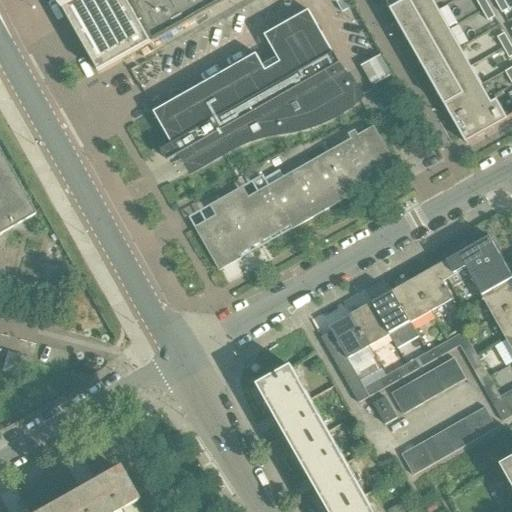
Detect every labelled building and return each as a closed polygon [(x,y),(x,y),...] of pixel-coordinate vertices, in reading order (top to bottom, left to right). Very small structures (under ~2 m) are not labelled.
[(57,0),(99,73),(227,0),(57,0)] [(511,0),(384,0),(387,4),(389,8),(397,22),(400,27),(405,35),(407,40),(419,61),(422,65),(430,79),(432,84),(437,92),(439,96),(447,111),(450,115),(467,145),(478,138),(485,134),(511,118),(511,0)] [(172,146),(169,147),(164,150),(170,161),(201,144),(207,153),(209,152),(213,159),(233,148),(239,145),(245,142),(252,140),(258,138),(263,137),(273,134),(284,133),(292,132),(299,130),(306,128),(312,126),(319,124),(325,121),(331,118),(338,114),(344,111),(351,106),(354,103),(358,100),(363,96),(339,65),(341,65),(334,54),(333,54),(309,11),(265,37),(277,59),(274,61),(271,56),(264,60),(267,65),(263,67),(257,55),(154,113),(172,146)] [(382,53),(363,63),(374,84),(394,73),(382,53)] [(369,130),(358,136),(352,140),(351,140),(249,198),(207,222),(201,225),(195,229),(219,271),(242,259),(240,255),(250,250),(291,227),(292,230),(301,225),(351,197),(398,170),(374,127),(370,129),(369,130)] [(0,235),(19,225),(34,216),(31,212),(0,156),(0,235)] [(246,184),(250,194),(270,185),(266,175),(246,184)] [(472,277),(503,260),(504,259),(503,258),(502,258),(490,237),(445,263),(453,277),(467,269),(472,277)] [(472,277),(483,298),(511,281),(511,276),(503,260),(472,277)] [(443,283),(453,277),(445,263),(435,269),(434,267),(433,268),(434,269),(414,281),(413,279),(412,280),(413,281),(431,313),(453,300),(443,283)] [(410,324),(431,313),(413,281),(393,292),(393,291),(391,292),(392,293),(410,324)] [(511,281),(483,298),(495,319),(511,309),(511,281)] [(389,336),(410,324),(392,293),(373,304),(372,303),(371,303),(371,305),(389,336)] [(368,348),(389,336),(371,305),(352,316),(351,315),(350,316),(351,317),(368,348)] [(511,309),(495,319),(507,340),(511,337),(511,309)] [(329,328),(332,332),(339,344),(337,345),(340,350),(341,349),(348,361),(349,360),(349,359),(368,348),(351,317),(331,328),(331,327),(329,328)] [(339,344),(332,332),(321,338),(359,404),(382,391),(377,382),(364,389),(348,361),(341,349),(340,350),(337,345),(339,344)] [(455,338),(460,347),(463,352),(472,347),(464,333),(455,338)] [(436,349),(441,357),(455,349),(450,341),(436,349)] [(417,359),(422,368),(437,359),(432,351),(417,359)] [(466,356),(474,371),(483,366),(474,351),(466,356)] [(27,360),(6,354),(0,374),(22,380),(27,360)] [(454,359),(443,365),(456,386),(466,380),(454,359)] [(398,370),(403,379),(418,370),(413,362),(398,370)] [(443,365),(433,371),(444,392),(456,386),(443,365)] [(373,511),(350,471),(351,470),(344,458),(343,458),(314,407),(307,395),(292,368),(258,387),(274,415),(274,416),(276,420),(279,425),(310,479),(312,484),(315,488),(328,511),(373,511)] [(476,375),(482,385),(490,380),(485,370),(476,375)] [(433,371),(422,377),(434,398),(444,392),(433,371)] [(394,373),(377,382),(382,391),(399,381),(394,373)] [(422,377),(413,383),(424,404),(434,398),(422,377)] [(424,404),(413,383),(392,394),(404,415),(424,404)] [(501,398),(493,384),(484,389),(503,423),(511,418),(500,399),(501,398)] [(511,392),(501,398),(500,399),(511,418),(511,417),(511,392)] [(373,405),(385,426),(397,419),(386,398),(373,405)] [(485,407),(473,414),(486,436),(497,429),(485,407)] [(473,414),(463,419),(476,441),(486,436),(473,414)] [(463,419),(453,425),(466,447),(476,441),(463,419)] [(453,425),(442,431),(455,453),(466,447),(453,425)] [(442,431),(432,437),(444,459),(455,453),(442,431)] [(432,437),(422,443),(434,465),(444,459),(432,437)] [(422,443),(411,449),(424,471),(434,465),(422,443)] [(424,471),(411,449),(401,454),(414,476),(424,471)] [(511,461),(502,468),(511,485),(511,461)] [(117,511),(136,502),(117,468),(89,484),(84,486),(79,489),(39,511),(117,511)]
